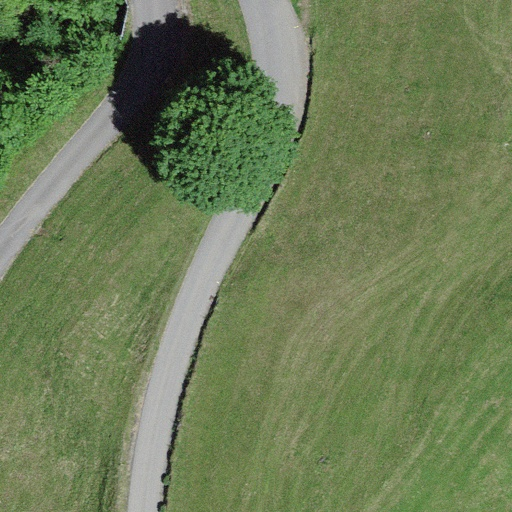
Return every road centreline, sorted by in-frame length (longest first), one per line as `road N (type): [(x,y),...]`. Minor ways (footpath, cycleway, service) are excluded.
road 1 (residential): [(143,511),(152,437),(207,270),(265,157),(279,106),(280,57),(261,0)]
road 2 (track): [(156,0),(162,15),(154,50),(0,252)]
